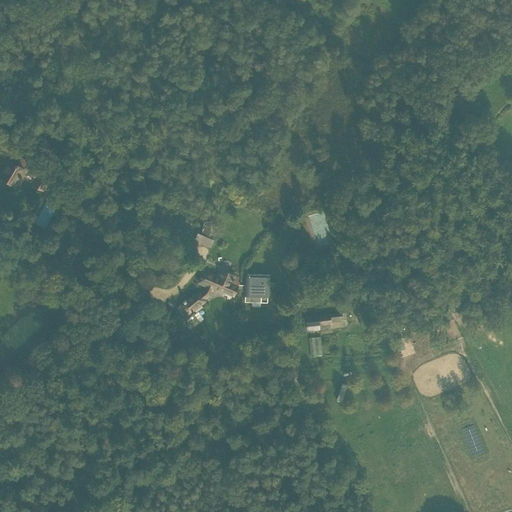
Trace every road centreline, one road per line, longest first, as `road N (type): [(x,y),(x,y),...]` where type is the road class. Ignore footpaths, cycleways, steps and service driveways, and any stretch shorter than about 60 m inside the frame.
road 1 (track): [(266,0),(394,88),(511,202)]
road 2 (track): [(511,287),(384,305)]
